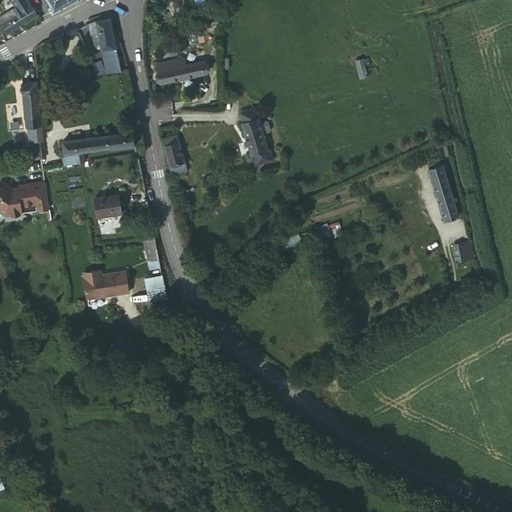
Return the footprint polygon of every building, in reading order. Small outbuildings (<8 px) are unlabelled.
[(21,7),(16,0),(6,0),(13,10),(14,9),(15,11),(21,7)] [(45,0),(52,12),(62,6),(71,0),(45,0)] [(63,9),(74,2),(73,0),(71,0),(62,6),(63,9)] [(0,28),(4,35),(35,16),(26,4),(21,7),(15,11),(14,9),(13,10),(0,17),(0,28)] [(100,53),(113,50),(107,22),(96,23),(93,25),(97,37),(100,53)] [(93,25),(86,28),(89,38),(97,37),(93,25)] [(105,77),(118,75),(113,50),(100,53),(105,77)] [(205,73),(204,62),(183,66),(182,58),(158,64),(162,84),(205,73)] [(366,58),(359,61),(365,77),(372,75),(366,58)] [(96,65),(90,67),(94,79),(101,78),(96,65)] [(39,125),(35,85),(19,88),(24,130),(25,129),(27,145),(37,144),(35,128),(34,126),(39,125)] [(270,149),(260,118),(244,123),(254,154),(270,149)] [(60,144),(64,168),(75,167),(74,155),(82,155),(132,147),(130,135),(60,144)] [(188,171),(179,136),(164,139),(173,175),(188,171)] [(75,167),(79,166),(84,165),(82,155),(74,155),(75,167)] [(461,218),(444,168),(428,173),(445,224),(461,218)] [(0,181),(0,212),(6,217),(10,216),(12,218),(18,217),(19,214),(22,214),(20,208),(36,205),(33,184),(17,187),(18,192),(9,193),(9,191),(10,189),(0,181)] [(95,221),(119,218),(117,200),(93,203),(95,221)] [(342,215),(326,221),(329,230),(346,224),(342,215)] [(454,239),(454,257),(471,257),(471,239),(454,239)] [(85,296),(129,290),(126,267),(102,270),(101,266),(82,268),(85,296)] [(92,321),(90,312),(74,315),(75,323),(92,321)] [(30,337),(29,338),(24,341),(28,353),(36,350),(30,337)] [(14,360),(28,353),(24,341),(8,347),(14,360)]
